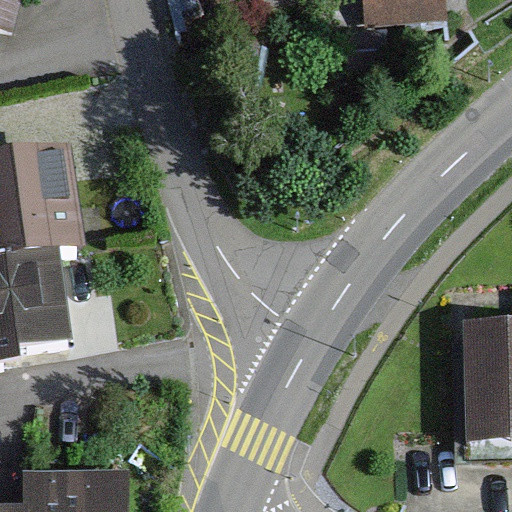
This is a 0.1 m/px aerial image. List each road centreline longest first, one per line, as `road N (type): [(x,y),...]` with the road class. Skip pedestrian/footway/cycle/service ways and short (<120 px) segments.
road 1 (residential): [(132,0),(150,86),(215,249),(248,293),(313,341)]
road 2 (tertiary): [(313,341),(428,186),(511,113)]
road 3 (tertiary): [(230,511),(313,341)]
